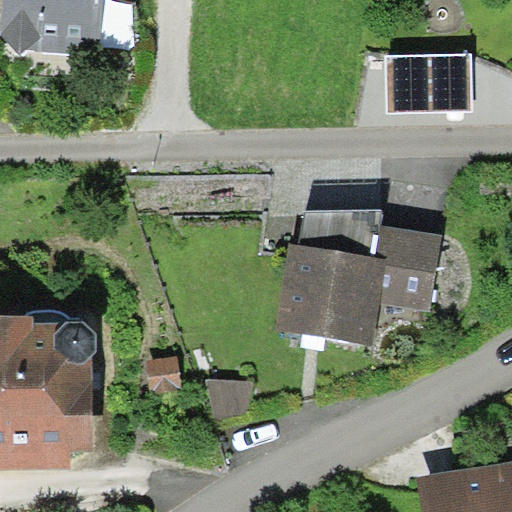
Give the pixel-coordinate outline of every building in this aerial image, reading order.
[(2,0),(1,35),(18,55),(100,56),(103,0),(2,0)] [(472,53),(386,55),(388,114),(474,112),(472,53)] [(376,255),(381,224),(384,209),(306,210),(299,243),(376,255)] [(441,234),(381,224),(376,255),(299,243),(290,241),(275,329),(373,345),(380,302),(429,310),(441,234)] [(28,316),(0,316),(0,470),(70,469),(70,451),(94,450),(92,357),(98,351),(96,332),(81,323),(72,321),(66,314),(53,310),(30,312),(28,316)] [(177,355),(147,359),(152,393),(181,388),(177,355)] [(251,383),(207,377),(217,419),(255,408),(251,383)] [(511,511),(511,461),(415,477),(420,511),(511,511)]
